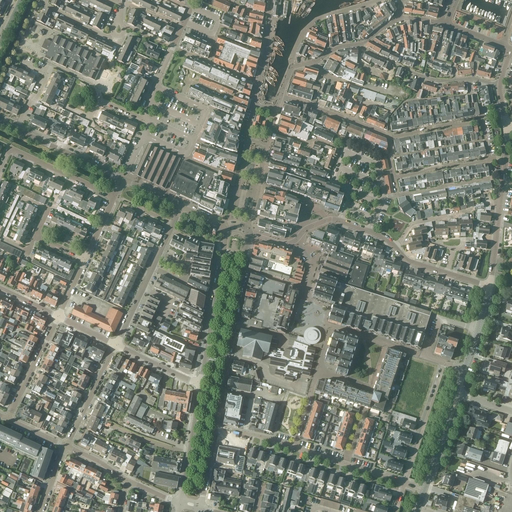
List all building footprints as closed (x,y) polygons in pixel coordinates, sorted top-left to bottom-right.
[(58,0),(53,0),(51,4),(59,8),(62,10),(64,7),(61,5),(62,2),(58,0)] [(103,2),(99,0),(97,0),(94,6),(97,7),(96,9),(101,12),(105,3),(103,2)] [(143,7),(148,10),(151,3),(146,1),(146,0),(143,0),(140,6),(143,7)] [(250,24),(256,25),(262,26),(264,15),(250,12),(249,18),(245,16),(247,12),(241,10),(242,9),(236,7),(235,10),(233,9),(232,13),(230,13),(229,13),(228,13),(231,5),(220,0),(214,0),(212,6),(226,12),(225,14),(233,18),(240,21),(244,22),(250,24)] [(254,3),(254,2),(250,0),(248,0),(246,7),(253,10),(264,13),(265,5),(254,3)] [(280,8),(280,0),(276,0),(277,0),(276,0),(274,0),(274,8),(272,17),(278,17),(279,14),(281,14),(282,8),(280,8)] [(392,2),(386,6),(392,15),(397,10),(392,2)] [(417,15),(423,16),(424,11),(426,3),(422,2),(422,6),(418,5),(417,10),(418,10),(417,15)] [(105,3),(101,12),(104,13),(109,15),(113,6),(107,4),(105,3)] [(156,13),(157,11),(156,11),(159,5),(160,5),(160,4),(157,3),(156,5),(151,3),(148,10),(153,12),(156,13)] [(411,16),(411,14),(412,4),(407,3),(407,5),(405,5),(404,8),(404,13),(409,14),(409,15),(411,16)] [(424,11),(423,16),(427,16),(436,18),(439,6),(429,4),(427,3),(426,3),(424,11)] [(162,13),(164,14),(168,6),(164,4),(163,6),(160,5),(159,5),(156,11),(157,11),(162,14),(162,13)] [(71,14),(73,15),(77,7),(74,5),(73,8),(68,6),(65,12),(70,14),(71,14)] [(167,16),(172,19),(175,12),(170,10),(171,7),(168,6),(164,14),(167,16)] [(380,9),(382,12),(388,21),(392,15),(386,6),(380,9)] [(81,19),(83,13),(79,11),(80,8),(77,7),(73,15),(75,16),(75,17),(81,19)] [(175,12),(172,19),(177,21),(180,22),(185,10),(181,7),(179,11),(181,12),(180,14),(175,12)] [(57,18),(59,15),(44,9),(42,15),(41,15),(50,19),(51,15),(57,18)] [(367,22),(369,21),(368,21),(371,19),(368,14),(367,12),(366,11),(365,9),(363,10),(364,12),(366,16),(362,19),(366,23),(367,22)] [(81,19),(83,20),(88,23),(91,17),(86,14),(88,12),(84,10),(83,13),(81,19)] [(129,17),(130,17),(137,20),(139,17),(142,18),(143,15),(140,14),(132,10),(129,17)] [(374,16),(381,26),(388,21),(382,12),(378,15),(375,17),(374,16)] [(93,16),(92,18),(103,24),(106,17),(98,13),(96,17),(93,16)] [(41,15),(42,15),(40,14),(37,21),(47,25),(50,27),(51,24),(48,23),(50,19),(41,15)] [(224,25),(229,28),(232,21),(233,18),(225,14),(225,15),(224,15),(223,17),(224,17),(222,21),(225,22),(224,25)] [(341,29),(348,27),(346,16),(339,17),(341,29)] [(367,22),(366,24),(370,27),(373,31),(381,26),(374,16),(372,17),(374,20),(370,23),(369,21),(367,22)] [(60,28),(63,30),(67,21),(65,20),(59,17),(56,23),(61,26),(60,28)] [(137,20),(130,17),(127,24),(136,28),(141,30),(142,27),(137,25),(139,21),(137,20)] [(147,29),(150,30),(154,22),(152,20),(146,17),(144,24),(148,26),(147,29)] [(103,24),(92,18),(91,21),(94,22),(92,26),(100,30),(103,24)] [(243,27),(238,26),(240,21),(233,18),(232,21),(236,22),(234,24),(233,29),(241,32),(246,34),(247,28),(243,27)] [(67,28),(72,31),(74,26),(75,24),(70,22),(69,22),(67,21),(63,30),(66,31),(67,28)] [(154,22),(150,30),(153,31),(154,29),(159,31),(160,29),(161,27),(162,25),(157,22),(156,23),(154,22)] [(163,28),(161,27),(160,29),(171,34),(172,33),(175,27),(168,24),(167,26),(163,28)] [(248,34),(254,35),(255,32),(256,32),(256,25),(250,24),(250,26),(249,29),(248,34)] [(255,32),(254,35),(255,37),(262,38),(263,27),(262,26),(256,25),(256,32),(255,32)] [(73,36),(78,39),(82,30),(79,29),(74,26),(72,31),(71,32),(70,35),(73,36)] [(308,33),(310,34),(315,36),(317,33),(319,28),(317,26),(315,29),(313,28),(311,30),(310,29),(308,33)] [(359,36),(364,40),(368,36),(365,33),(364,32),(364,31),(366,30),(365,30),(361,26),(362,28),(359,32),(358,33),(358,36),(359,36)] [(342,34),(342,37),(343,43),(349,42),(348,33),(349,33),(348,27),(341,29),(341,34),(342,34)] [(366,28),(365,30),(366,30),(364,31),(364,32),(365,33),(368,36),(373,32),(373,31),(370,27),(367,29),(366,28)] [(402,44),(404,43),(404,40),(404,39),(403,39),(401,32),(399,28),(393,30),(397,41),(402,39),(402,44)] [(436,40),(434,40),(431,39),(431,40),(433,41),(439,42),(439,43),(441,38),(440,38),(443,29),(438,28),(437,33),(438,33),(436,40)] [(160,29),(159,31),(159,32),(161,33),(162,37),(161,39),(168,43),(171,37),(170,36),(171,34),(160,29)] [(82,30),(78,39),(81,40),(82,37),(87,40),(90,33),(84,31),(82,30)] [(228,38),(235,41),(237,35),(234,33),(231,32),(227,31),(227,33),(226,34),(229,36),(228,38)] [(384,40),(385,42),(388,40),(389,42),(391,42),(391,41),(395,39),(392,31),(387,33),(387,34),(386,35),(387,39),(384,40)] [(210,51),(213,46),(208,44),(209,43),(191,35),(190,36),(186,34),(184,40),(183,40),(179,47),(191,52),(191,51),(208,59),(211,51),(210,51)] [(314,45),(317,39),(318,37),(315,36),(310,34),(308,39),(307,42),(314,45)] [(318,37),(317,39),(327,43),(328,38),(319,34),(318,37)] [(329,39),(329,41),(330,48),(334,45),(333,39),(338,38),(338,37),(342,37),(342,34),(341,34),(339,34),(336,35),(329,36),(330,39),(329,39)] [(453,47),(457,48),(457,47),(458,47),(462,36),(457,34),(453,46),(453,47)] [(91,47),(94,48),(98,39),(96,38),(90,35),(87,42),(92,44),(91,47)] [(235,41),(243,44),(245,37),(240,36),(237,35),(235,41)] [(76,46),(62,40),(55,36),(52,43),(46,40),(42,48),(48,51),(45,58),(66,68),(67,65),(69,66),(68,68),(95,81),(105,60),(97,57),(96,59),(91,57),(92,54),(78,48),(77,50),(75,49),(76,46)] [(389,50),(391,46),(392,45),(385,42),(383,41),(383,40),(381,36),(378,38),(377,37),(373,42),(381,47),(389,50)] [(464,49),(465,48),(466,49),(467,46),(465,46),(466,44),(465,44),(467,38),(462,36),(458,47),(464,49)] [(127,43),(126,46),(132,48),(135,41),(139,43),(141,40),(134,37),(133,40),(129,38),(126,43),(127,43)] [(225,67),(233,70),(235,64),(235,63),(238,57),(257,64),(258,59),(250,56),(251,50),(230,42),(231,41),(219,37),(216,43),(221,44),(218,50),(213,62),(217,64),(217,65),(225,68),(225,67)] [(243,44),(252,47),(254,40),(245,37),(243,44)] [(102,51),(106,43),(101,40),(100,41),(98,39),(94,48),(97,49),(102,51)] [(317,39),(314,45),(315,45),(324,49),(327,43),(317,39)] [(254,40),(252,47),(261,50),(262,43),(254,40)] [(394,46),(394,48),(392,51),(399,54),(400,52),(404,54),(405,54),(406,52),(405,49),(395,45),(395,44),(391,42),(389,42),(388,40),(385,42),(392,45),(394,46)] [(146,41),(143,47),(149,50),(147,55),(157,60),(161,52),(156,50),(158,46),(146,41)] [(421,41),(421,42),(418,42),(417,54),(420,54),(420,51),(426,52),(426,50),(426,47),(427,41),(421,41)] [(435,53),(439,42),(433,41),(430,52),(433,52),(435,53)] [(312,50),(315,52),(317,47),(316,46),(315,47),(310,45),(311,44),(305,42),(303,45),(304,45),(303,46),(305,47),(310,49),(312,50)] [(365,46),(373,51),(376,45),(370,42),(365,46)] [(106,43),(102,51),(110,54),(108,59),(112,61),(114,56),(113,56),(115,52),(112,50),(114,46),(108,44),(106,43)] [(446,43),(446,44),(442,55),(448,57),(451,45),(449,44),(446,43)] [(479,54),(486,57),(488,52),(493,54),(494,51),(495,48),(484,44),(483,48),(481,47),(479,54)] [(123,51),(122,53),(130,57),(133,52),(130,51),(132,48),(126,46),(125,45),(123,51)] [(296,54),(301,56),(305,47),(303,46),(301,45),(296,54)] [(373,51),(379,54),(382,48),(376,45),(373,51)] [(305,47),(301,56),(306,58),(308,54),(310,49),(305,47)] [(457,48),(455,53),(454,57),(452,63),(455,64),(457,58),(458,58),(458,57),(465,59),(467,50),(464,49),(458,47),(457,47),(457,48)] [(388,58),(391,52),(382,49),(382,48),(379,54),(381,55),(388,58)] [(252,49),(251,50),(250,56),(258,59),(260,52),(252,49)] [(318,58),(322,55),(315,52),(312,50),(310,49),(308,54),(309,55),(318,58)] [(353,70),(353,71),(356,72),(359,65),(356,64),(356,65),(351,62),(351,49),(347,49),(347,50),(339,51),(336,53),(335,53),(329,57),(330,58),(342,64),(342,65),(345,67),(345,66),(353,70)] [(486,57),(491,59),(491,60),(496,62),(499,53),(494,51),(493,54),(488,52),(486,57)] [(372,63),(373,63),(375,57),(365,52),(361,60),(367,64),(369,65),(370,62),(372,63)] [(391,52),(388,58),(397,63),(399,59),(401,60),(402,58),(391,52)] [(130,57),(122,53),(121,56),(120,56),(119,58),(119,57),(117,61),(124,64),(126,61),(128,62),(130,57)] [(416,59),(414,58),(407,57),(404,56),(402,59),(404,59),(402,65),(413,68),(413,65),(414,65),(415,63),(414,63),(414,62),(415,61),(416,59)] [(241,72),(246,74),(249,67),(255,70),(257,64),(238,57),(235,63),(235,64),(233,70),(233,69),(234,70),(239,72),(240,71),(241,72)] [(375,57),(373,63),(383,67),(382,68),(388,71),(391,64),(375,57)] [(225,86),(236,91),(240,80),(230,75),(231,74),(212,66),(212,67),(195,60),(195,61),(187,58),(183,67),(191,71),(199,74),(205,78),(221,85),(225,86)] [(129,69),(132,70),(136,72),(142,75),(145,70),(150,72),(154,65),(143,60),(139,67),(131,64),(129,69)] [(356,72),(353,71),(353,72),(346,69),(339,66),(340,65),(338,64),(337,65),(328,60),(323,69),(329,72),(338,77),(341,78),(351,82),(363,86),(366,76),(362,74),(356,73),(356,72)] [(463,68),(464,75),(471,75),(471,74),(474,74),(474,72),(474,66),(476,61),(473,60),(473,63),(469,63),(468,63),(469,68),(463,68)] [(474,66),(474,72),(477,73),(476,75),(483,77),(484,70),(478,68),(479,67),(480,63),(476,61),(474,66)] [(432,69),(440,72),(442,66),(442,64),(440,64),(439,63),(433,62),(433,63),(428,62),(427,65),(432,66),(433,64),(434,64),(432,69)] [(442,66),(440,72),(439,72),(447,75),(447,74),(451,75),(453,70),(447,67),(447,66),(445,65),(442,64),(442,66)] [(484,70),(483,77),(490,79),(492,72),(487,71),(488,70),(489,68),(491,69),(492,67),(491,67),(486,65),(485,70),(484,70)] [(458,76),(464,75),(463,68),(458,69),(458,66),(456,67),(456,70),(457,69),(458,76)] [(11,83),(14,77),(18,69),(12,67),(10,67),(7,73),(12,76),(9,82),(11,83)] [(249,67),(246,74),(246,75),(253,78),(255,70),(249,67)] [(303,74),(311,76),(317,77),(319,72),(315,71),(310,69),(305,68),(303,74)] [(14,77),(20,79),(24,72),(18,69),(14,77)] [(131,88),(136,79),(129,76),(132,70),(129,69),(123,79),(126,81),(125,85),(131,88)] [(398,69),(396,77),(401,79),(404,71),(398,69)] [(20,79),(26,82),(29,74),(26,73),(27,72),(24,71),(24,72),(20,79)] [(296,77),(305,80),(306,80),(307,81),(310,81),(310,79),(316,81),(317,77),(311,76),(311,77),(297,72),(296,77)] [(32,76),(29,74),(26,82),(24,85),(26,86),(28,83),(31,85),(32,84),(33,82),(33,81),(34,81),(36,77),(32,75),(32,76)] [(52,80),(60,84),(64,86),(65,83),(61,81),(63,78),(55,75),(52,80)] [(204,78),(201,76),(199,82),(202,83),(210,87),(231,95),(233,93),(234,91),(223,86),(212,81),(204,78)] [(296,77),(295,77),(292,84),(301,87),(305,88),(307,81),(306,80),(305,80),(296,77)] [(243,94),(245,88),(244,87),(245,84),(246,84),(247,82),(241,79),(240,80),(236,91),(243,94)] [(52,80),(50,86),(57,90),(60,84),(52,80)] [(138,107),(148,84),(149,83),(142,80),(131,103),(138,107)] [(410,90),(417,92),(420,83),(413,80),(410,90)] [(311,90),(313,83),(310,81),(307,81),(305,88),(311,90)] [(245,88),(251,91),(253,84),(247,82),(246,84),(245,84),(244,87),(245,88)] [(317,84),(315,83),(313,83),(311,90),(319,92),(321,86),(317,85),(317,84)] [(343,104),(344,104),(346,100),(349,91),(351,86),(343,83),(342,89),(343,89),(341,94),(339,94),(337,98),(336,101),(337,101),(343,104)] [(423,89),(429,91),(431,85),(425,83),(423,89)] [(464,83),(457,84),(458,91),(464,90),(464,92),(467,91),(468,91),(467,84),(464,84),(464,83)] [(289,94),(300,98),(303,88),(292,85),(289,94)] [(429,91),(440,95),(441,89),(438,88),(438,87),(431,85),(429,91)] [(441,89),(440,95),(444,94),(444,93),(451,92),(451,95),(450,85),(443,86),(443,88),(441,89)] [(50,86),(47,92),(55,95),(57,90),(50,86)] [(189,94),(198,98),(201,91),(191,86),(188,94),(189,94)] [(360,89),(351,86),(349,91),(358,95),(359,92),(360,89)] [(484,91),(485,96),(491,95),(490,88),(486,88),(486,86),(478,87),(478,89),(473,90),(474,93),(479,92),(479,91),(484,91)] [(326,94),(331,96),(337,98),(338,95),(335,94),(335,95),(332,94),(333,88),(328,87),(326,94)] [(245,88),(243,94),(249,97),(251,91),(245,88)] [(303,88),(300,98),(311,101),(314,91),(303,88)] [(360,89),(359,92),(364,94),(363,98),(374,101),(375,100),(384,103),(386,97),(360,89)] [(201,91),(198,98),(199,99),(210,104),(211,105),(215,97),(204,92),(201,91)] [(47,92),(44,97),(52,101),(55,95),(47,92)] [(231,98),(229,102),(230,102),(241,107),(243,101),(249,103),(250,99),(240,95),(239,97),(235,95),(233,99),(231,98)] [(491,95),(485,96),(486,102),(482,103),(483,107),(489,106),(489,105),(492,105),(492,102),(493,102),(491,95)] [(465,97),(466,104),(468,117),(474,116),(473,110),(470,110),(469,104),(470,104),(469,96),(465,97)] [(16,102),(11,113),(17,116),(20,108),(17,107),(21,98),(18,97),(16,102)] [(52,101),(44,97),(42,103),(49,106),(52,101)] [(340,112),(343,104),(337,101),(336,101),(337,98),(335,97),(332,103),(333,103),(331,109),(340,112)] [(0,107),(5,110),(9,103),(3,100),(0,107)] [(5,110),(11,113),(16,102),(10,100),(9,103),(5,110)] [(345,110),(351,112),(354,106),(350,104),(351,101),(349,100),(345,110)] [(354,106),(351,112),(356,114),(359,108),(355,106),(355,104),(357,105),(358,101),(356,100),(354,106)] [(285,103),(281,115),(297,121),(302,124),(302,123),(304,124),(305,122),(307,117),(301,115),(301,114),(302,109),(285,103)] [(455,104),(455,105),(458,119),(463,118),(462,112),(459,112),(457,103),(455,104)] [(32,124),(38,127),(42,119),(45,112),(47,109),(40,106),(39,109),(42,110),(39,118),(35,117),(32,124)] [(301,114),(306,116),(309,110),(311,111),(312,110),(312,109),(304,106),(301,114)] [(444,107),(444,109),(447,121),(452,120),(451,113),(448,114),(447,106),(444,107)] [(243,120),(244,119),(233,115),(224,111),(215,107),(215,108),(213,111),(210,120),(210,119),(206,127),(204,133),(201,140),(208,143),(223,149),(237,153),(239,144),(239,143),(237,143),(238,142),(240,133),(240,132),(243,120)] [(359,116),(364,118),(366,114),(370,115),(372,110),(368,109),(368,110),(363,108),(359,116)] [(306,116),(311,118),(314,119),(315,120),(318,114),(318,113),(312,110),(311,111),(309,110),(306,116)] [(99,120),(105,123),(108,115),(103,112),(99,120)] [(105,123),(110,125),(114,117),(108,115),(105,123)] [(289,133),(289,135),(306,141),(310,132),(311,133),(314,127),(304,124),(302,123),(302,124),(297,121),(281,115),(280,119),(278,125),(280,126),(289,129),(288,133),(289,133)] [(375,126),(377,120),(378,119),(372,117),(371,118),(366,116),(364,121),(375,126)] [(114,117),(110,125),(116,128),(119,120),(117,119),(117,118),(115,117),(114,118),(114,117)] [(252,127),(257,128),(258,124),(260,124),(262,118),(257,117),(256,123),(253,122),(252,127)] [(325,123),(324,124),(323,127),(337,132),(341,123),(327,117),(325,123)] [(47,125),(50,127),(53,120),(49,118),(47,122),(44,121),(44,120),(42,119),(38,127),(45,130),(47,125)] [(51,133),(57,136),(61,128),(62,125),(57,122),(53,120),(50,127),(53,128),(51,133)] [(116,128),(122,131),(123,128),(126,122),(123,120),(122,121),(119,120),(116,128)] [(127,133),(128,131),(132,123),(126,121),(126,122),(123,128),(122,131),(127,133)] [(379,128),(387,131),(387,125),(388,123),(385,122),(384,124),(381,123),(379,128)] [(132,123),(128,131),(134,134),(138,126),(132,123)] [(347,132),(350,133),(353,127),(348,125),(345,131),(342,139),(344,140),(346,136),(347,132)] [(278,131),(289,135),(289,133),(288,133),(289,129),(280,126),(278,131)] [(66,134),(69,136),(72,129),(69,127),(67,131),(63,130),(64,129),(61,128),(57,136),(64,139),(66,134)] [(322,129),(321,129),(320,128),(319,131),(316,129),(314,135),(322,138),(324,133),(325,131),(322,129)] [(70,142),(77,145),(80,138),(74,135),(76,131),(72,129),(69,136),(72,137),(70,142)] [(81,135),(80,138),(77,145),(83,148),(85,143),(89,145),(92,138),(95,131),(91,129),(87,138),(81,135)] [(359,146),(361,146),(367,132),(363,130),(363,131),(360,137),(359,140),(358,141),(360,142),(359,146)] [(366,140),(369,141),(372,134),(367,132),(361,146),(363,147),(366,140)] [(324,133),(322,138),(331,142),(333,137),(324,133)] [(277,135),(276,141),(285,143),(286,138),(277,135)] [(376,144),(379,145),(382,138),(377,136),(371,151),(373,151),(376,144)] [(90,151),(96,154),(99,147),(94,144),(96,140),(92,138),(89,145),(92,146),(90,151)] [(290,152),(292,147),(294,141),(286,138),(285,143),(284,146),(287,147),(286,151),(290,152)] [(382,138),(379,145),(379,146),(385,149),(386,154),(388,154),(386,140),(382,138)] [(274,147),(285,151),(286,151),(287,147),(284,146),(285,143),(276,141),(274,147)] [(294,141),(292,147),(298,149),(297,154),(300,155),(302,149),(299,148),(301,143),(294,141)] [(319,151),(320,149),(321,145),(315,142),(312,149),(319,151)] [(134,175),(191,201),(206,170),(184,160),(149,143),(134,175)] [(474,143),(472,144),(472,148),(473,148),(473,149),(472,149),(472,150),(473,150),(474,157),(480,156),(479,149),(476,150),(474,143)] [(112,145),(111,147),(108,153),(111,154),(109,159),(117,162),(116,163),(120,165),(129,147),(123,144),(120,150),(115,148),(115,146),(112,145)] [(202,144),(199,152),(207,154),(222,160),(236,164),(238,156),(229,154),(229,153),(217,150),(217,149),(213,148),(214,147),(209,146),(209,147),(202,144)] [(108,154),(108,153),(111,147),(107,145),(105,149),(99,147),(96,154),(103,157),(105,152),(108,154)] [(453,147),(450,148),(451,152),(452,153),(450,153),(451,154),(453,161),(458,160),(457,153),(454,154),(453,147)] [(302,149),(300,155),(309,158),(319,161),(320,159),(315,158),(316,157),(312,156),(312,157),(309,156),(311,152),(302,149)] [(333,149),(330,156),(335,158),(337,158),(339,151),(333,149)] [(207,154),(199,152),(196,151),(195,153),(194,153),(193,155),(193,156),(194,156),(192,159),(209,165),(217,168),(217,167),(219,167),(233,172),(236,164),(222,160),(207,154)] [(281,162),(290,165),(292,161),(289,160),(291,154),(291,153),(290,152),(286,151),(285,151),(284,155),(273,152),(271,159),(281,162)] [(429,151),(426,152),(429,165),(434,164),(433,157),(430,158),(429,151)] [(292,161),(290,165),(298,168),(302,157),(291,154),(289,160),(292,161)] [(325,158),(324,161),(333,164),(335,158),(330,156),(329,155),(327,159),(325,158)] [(333,164),(324,161),(326,162),(324,168),(331,171),(333,164)] [(22,180),(22,179),(25,172),(22,171),(24,166),(15,162),(13,167),(12,166),(11,168),(12,168),(10,172),(17,175),(17,174),(20,175),(18,178),(22,180)] [(279,172),(287,174),(305,179),(307,173),(297,170),(296,170),(289,168),(288,170),(286,170),(287,167),(273,163),(269,162),(268,168),(279,171),(279,172)] [(312,168),(310,174),(325,179),(327,173),(312,168)] [(29,174),(25,172),(22,179),(30,182),(31,181),(33,182),(34,180),(37,172),(31,169),(29,174)] [(202,199),(206,191),(214,174),(206,170),(191,201),(199,205),(202,199)] [(277,187),(282,188),(282,189),(290,192),(310,199),(324,204),(323,207),(338,213),(342,201),(344,196),(342,195),(343,193),(339,191),(340,189),(323,183),(323,181),(312,177),(310,182),(287,174),(279,172),(279,173),(270,170),(267,178),(268,178),(267,183),(268,185),(277,187)] [(229,186),(225,185),(221,184),(219,183),(222,172),(219,171),(218,175),(217,175),(214,174),(206,191),(226,199),(226,198),(228,193),(229,186)] [(39,186),(42,188),(45,182),(42,180),(44,175),(37,172),(34,180),(40,183),(39,186)] [(219,183),(221,184),(225,185),(229,186),(230,184),(231,185),(233,175),(222,172),(219,183)] [(53,191),(54,189),(58,182),(51,179),(49,183),(45,182),(42,188),(46,190),(47,188),(53,191)] [(479,186),(480,191),(492,189),(490,181),(482,183),(482,185),(479,186)] [(4,182),(2,188),(11,192),(13,187),(4,182)] [(64,185),(58,182),(54,189),(60,192),(59,196),(62,197),(65,191),(62,189),(64,185)] [(463,186),(463,187),(465,196),(481,194),(480,191),(479,186),(478,183),(475,184),(474,184),(468,185),(468,186),(466,186),(465,186),(463,186)] [(455,188),(457,195),(457,198),(465,197),(465,196),(463,187),(463,186),(455,188)] [(2,188),(0,191),(0,194),(6,197),(7,194),(11,196),(13,193),(11,192),(2,188)] [(69,198),(73,201),(78,191),(71,188),(69,193),(65,191),(62,197),(68,200),(69,198)] [(276,191),(266,188),(264,194),(274,198),(276,191)] [(448,197),(457,195),(455,188),(449,189),(450,191),(447,191),(448,197)] [(437,191),(437,193),(438,199),(446,197),(445,192),(445,189),(437,191)] [(78,208),(81,209),(85,202),(81,200),(84,194),(78,191),(73,201),(72,202),(79,205),(78,208)] [(214,206),(212,211),(222,216),(224,208),(224,206),(226,199),(206,191),(202,199),(215,204),(214,206)] [(262,201),(272,204),(273,204),(282,206),(283,203),(286,195),(280,194),(280,193),(276,191),(274,198),(264,194),(264,195),(262,201)] [(435,199),(438,199),(437,193),(437,191),(429,192),(429,195),(430,200),(432,200),(432,201),(434,200),(435,199)] [(431,203),(430,200),(429,195),(429,192),(421,194),(423,202),(423,203),(423,204),(429,203),(431,203)] [(0,201),(3,203),(6,204),(9,198),(6,197),(0,194),(0,201)] [(423,203),(423,202),(421,194),(413,195),(414,200),(415,203),(420,202),(420,204),(423,203)] [(283,222),(283,221),(296,224),(297,220),(298,217),(297,217),(298,214),(300,206),(301,202),(299,201),(287,196),(283,211),(278,209),(279,207),(278,207),(274,220),(283,222)] [(399,206),(401,210),(409,205),(406,201),(405,197),(398,199),(400,206),(399,206)] [(85,202),(81,209),(88,212),(90,208),(94,209),(98,202),(91,198),(88,203),(85,202)] [(199,205),(212,211),(214,206),(215,204),(202,199),(199,205)] [(262,201),(260,211),(270,214),(275,216),(277,210),(278,208),(272,206),(272,204),(262,201)] [(30,205),(26,212),(36,216),(37,214),(38,214),(39,212),(38,211),(39,211),(32,207),(32,206),(30,205)] [(415,212),(415,211),(412,209),(409,205),(401,210),(404,214),(405,214),(411,218),(413,214),(414,215),(417,215),(417,213),(415,212)] [(121,225),(123,219),(128,210),(128,209),(127,212),(121,209),(117,216),(121,218),(118,224),(121,225)] [(131,229),(132,226),(135,219),(132,217),(134,213),(128,210),(123,219),(124,219),(130,222),(127,227),(131,229)] [(480,221),(490,222),(491,215),(485,214),(485,210),(481,210),(477,210),(477,213),(481,214),(480,221)] [(270,214),(260,211),(260,216),(274,220),(274,219),(275,216),(270,214)] [(23,218),(24,218),(33,222),(36,216),(26,212),(23,218)] [(51,222),(57,224),(60,218),(54,215),(51,222)] [(62,227),(66,220),(62,218),(63,217),(61,216),(60,218),(57,224),(59,226),(59,227),(61,228),(62,227)] [(31,228),(33,222),(24,218),(21,223),(31,228)] [(141,231),(142,229),(145,224),(146,221),(145,220),(146,220),(142,218),(142,219),(140,218),(138,220),(135,219),(132,226),(135,228),(141,231)] [(67,229),(68,230),(71,223),(66,220),(62,227),(64,228),(64,229),(67,230),(67,229)] [(152,233),(157,223),(150,220),(148,225),(145,224),(142,229),(141,231),(151,235),(152,233)] [(258,227),(265,229),(267,222),(259,220),(258,227)] [(17,228),(21,230),(28,233),(31,228),(21,223),(19,227),(18,226),(17,228)] [(73,232),(74,232),(77,225),(71,223),(68,230),(70,231),(70,232),(72,233),(73,232)] [(157,223),(152,233),(151,235),(161,240),(162,236),(159,235),(162,228),(156,225),(157,223)] [(425,224),(425,227),(426,227),(429,227),(430,232),(433,231),(432,226),(431,223),(425,224)] [(271,224),(269,230),(268,234),(285,239),(286,234),(290,235),(292,227),(284,225),(283,227),(271,224)] [(74,232),(79,235),(82,228),(77,225),(74,232)] [(338,237),(335,244),(337,245),(338,246),(339,242),(339,241),(340,241),(342,235),(342,234),(339,233),(340,230),(337,229),(337,227),(333,226),(333,227),(329,226),(326,232),(338,237)] [(473,233),(473,237),(480,238),(481,234),(488,235),(489,228),(479,226),(478,233),(473,233)] [(411,237),(427,234),(427,233),(426,227),(414,229),(414,231),(414,235),(415,235),(415,236),(411,237)] [(82,228),(79,235),(85,238),(88,231),(82,228)] [(21,230),(18,236),(25,239),(28,233),(21,230)] [(345,236),(342,235),(340,241),(339,241),(339,242),(347,245),(351,235),(348,234),(349,233),(346,232),(345,236)] [(111,240),(118,244),(120,244),(121,245),(125,237),(117,233),(115,235),(114,235),(113,237),(112,237),(111,239),(112,240),(111,240)] [(353,236),(351,235),(347,245),(352,247),(357,234),(354,233),(353,236)] [(360,235),(357,234),(352,247),(358,249),(358,248),(361,249),(363,243),(360,242),(361,239),(359,238),(360,235)] [(408,244),(408,245),(422,242),(421,235),(427,234),(411,237),(411,238),(411,241),(412,241),(412,244),(408,244)] [(25,239),(18,236),(16,235),(13,240),(23,245),(25,239)] [(169,246),(181,252),(186,241),(174,236),(169,246)] [(319,251),(328,255),(331,248),(335,250),(337,245),(335,244),(335,245),(323,241),(311,236),(308,243),(320,248),(319,251)] [(138,242),(146,246),(148,242),(138,237),(136,241),(138,242)] [(480,238),(473,237),(472,242),(471,242),(470,248),(486,249),(486,242),(480,242),(480,238)] [(181,252),(186,254),(187,249),(198,250),(200,243),(188,238),(186,241),(181,252)] [(109,246),(116,249),(118,250),(120,244),(118,244),(111,240),(110,243),(109,243),(108,245),(109,246)] [(365,242),(365,243),(363,243),(361,249),(363,249),(363,250),(366,251),(366,252),(373,254),(377,243),(374,243),(374,244),(369,243),(365,242)] [(416,254),(419,255),(423,249),(422,249),(420,242),(422,242),(408,245),(409,246),(408,246),(409,250),(410,250),(410,251),(416,250),(416,254)] [(185,261),(192,262),(193,258),(211,261),(212,261),(212,257),(213,255),(214,246),(200,243),(198,250),(187,249),(186,254),(185,261)] [(379,265),(381,266),(384,257),(385,253),(382,252),(383,247),(379,246),(379,244),(377,243),(373,254),(372,258),(373,257),(376,258),(375,259),(379,260),(380,260),(379,265)] [(251,256),(251,257),(260,259),(264,245),(260,244),(259,245),(255,244),(251,256)] [(268,246),(264,245),(260,259),(268,262),(272,246),(268,245),(268,246)] [(329,255),(327,259),(350,268),(353,260),(354,257),(339,251),(336,250),(337,247),(338,246),(337,245),(335,250),(331,248),(328,255),(329,255)] [(113,255),(115,252),(117,253),(118,250),(116,249),(109,246),(108,249),(107,248),(105,251),(106,251),(106,252),(113,255)] [(272,246),(268,262),(274,263),(278,248),(276,247),(272,246)] [(280,249),(278,248),(274,263),(280,265),(284,249),(285,248),(280,247),(280,249)] [(35,255),(41,258),(44,251),(39,248),(35,255)] [(139,253),(141,255),(148,258),(151,252),(141,248),(139,253)] [(428,259),(430,260),(433,250),(426,248),(425,248),(423,249),(419,255),(424,256),(424,258),(425,258),(425,259),(427,260),(428,259)] [(292,252),(284,249),(280,265),(288,267),(289,264),(290,258),(290,259),(292,252)] [(47,260),(50,253),(47,252),(47,251),(46,250),(45,251),(44,251),(41,258),(47,260)] [(433,250),(430,260),(431,260),(431,261),(436,262),(436,261),(437,262),(439,256),(442,257),(443,251),(440,250),(440,252),(433,250)] [(104,257),(111,261),(113,255),(106,252),(105,254),(104,254),(103,256),(104,257)] [(52,263),(56,256),(53,255),(53,254),(51,253),(50,254),(50,253),(47,260),(48,261),(49,262),(50,263),(51,263),(52,263)] [(464,270),(465,270),(468,258),(467,258),(466,258),(465,257),(465,256),(459,254),(457,261),(460,262),(458,268),(459,268),(459,269),(464,270)] [(141,255),(139,260),(146,264),(148,258),(141,255)] [(52,263),(58,265),(61,259),(56,256),(52,263)] [(260,259),(251,257),(248,269),(260,272),(268,274),(267,275),(281,279),(281,278),(289,280),(289,281),(300,284),(301,281),(301,280),(301,278),(302,278),(303,274),(302,274),(303,271),(304,271),(305,268),(303,267),(304,264),(301,263),(302,260),(300,260),(300,258),(295,256),(292,265),(289,264),(288,267),(280,265),(274,263),(268,262),(260,259)] [(104,257),(101,263),(108,266),(111,261),(104,257)] [(384,257),(381,266),(379,274),(382,275),(384,268),(391,271),(395,259),(392,258),(392,260),(384,257)] [(192,262),(191,269),(209,273),(211,261),(193,258),(192,262)] [(468,258),(465,270),(466,270),(466,271),(470,272),(471,272),(473,266),(476,267),(479,260),(471,258),(471,259),(468,258)] [(58,265),(64,268),(67,261),(61,259),(58,265)] [(327,259),(325,267),(347,275),(350,268),(327,259)] [(398,260),(395,259),(391,271),(392,271),(392,270),(399,272),(398,275),(401,276),(403,270),(400,269),(401,264),(397,263),(398,260)] [(139,260),(136,266),(141,268),(143,269),(146,264),(139,260)] [(370,265),(353,260),(350,268),(347,275),(350,276),(349,280),(347,285),(362,290),(370,265)] [(67,261),(64,268),(69,271),(73,264),(67,261)] [(108,266),(101,263),(100,266),(98,266),(98,267),(98,268),(98,269),(105,272),(107,273),(109,267),(108,266)] [(134,265),(131,271),(138,274),(141,268),(136,266),(134,265)] [(347,275),(325,267),(323,266),(321,273),(345,281),(347,275)] [(8,267),(7,270),(4,269),(2,273),(0,277),(0,280),(4,282),(10,268),(8,267)] [(96,274),(100,276),(103,278),(105,272),(98,269),(97,271),(96,271),(95,273),(96,274)] [(190,275),(191,276),(209,279),(211,273),(209,273),(191,269),(190,275)] [(407,281),(414,283),(418,271),(415,270),(414,272),(410,271),(409,272),(406,271),(403,281),(407,282),(407,281)] [(126,275),(129,276),(136,280),(138,274),(131,271),(130,274),(127,273),(126,275)] [(420,286),(424,287),(427,277),(424,276),(420,274),(420,272),(418,271),(414,283),(413,286),(420,289),(420,286)] [(7,284),(13,287),(16,282),(17,283),(21,275),(16,272),(14,278),(11,277),(7,284)] [(22,291),(28,280),(25,279),(27,275),(23,273),(19,281),(21,282),(17,289),(22,291)] [(93,273),(91,279),(97,282),(100,276),(96,274),(93,273)] [(273,294),(282,297),(284,292),(286,285),(270,280),(270,279),(251,273),(247,288),(248,289),(260,292),(260,293),(272,297),(273,294)] [(330,303),(334,304),(338,306),(341,296),(344,297),(347,285),(343,283),(319,275),(312,298),(313,298),(313,299),(316,300),(316,299),(330,303)] [(129,276),(126,282),(133,285),(136,280),(129,276)] [(154,288),(177,298),(179,294),(186,298),(190,290),(161,276),(159,280),(158,279),(154,288)] [(209,279),(191,276),(190,278),(209,287),(210,279),(209,279)] [(428,287),(435,289),(439,277),(436,277),(435,279),(431,278),(430,279),(427,277),(424,287),(424,289),(425,287),(428,288),(428,287)] [(444,295),(445,295),(448,284),(445,283),(445,282),(441,281),(441,278),(439,277),(435,289),(442,291),(442,292),(444,293),(444,295)] [(27,293),(30,287),(32,287),(35,279),(32,278),(30,281),(28,280),(22,291),(27,293)] [(206,293),(209,287),(190,278),(187,284),(206,293)] [(91,279),(88,284),(97,289),(100,283),(97,282),(91,279)] [(36,297),(39,290),(40,289),(37,288),(39,283),(35,281),(33,287),(34,288),(31,295),(36,297)] [(121,287),(123,288),(130,291),(131,288),(133,288),(134,286),(133,286),(133,285),(126,282),(124,281),(121,287)] [(94,296),(97,289),(88,284),(85,290),(86,291),(85,292),(94,296)] [(453,299),(456,289),(451,288),(452,285),(448,284),(445,295),(444,296),(453,299)] [(344,297),(341,296),(338,306),(334,304),(333,307),(333,306),(328,322),(332,323),(341,326),(341,325),(345,327),(361,332),(362,328),(369,331),(391,339),(390,340),(409,346),(421,350),(422,346),(424,340),(425,336),(424,335),(431,312),(407,304),(403,303),(362,290),(347,285),(344,297)] [(255,293),(254,299),(250,319),(262,322),(261,328),(277,332),(285,334),(286,331),(287,331),(287,329),(288,329),(289,323),(290,321),(291,316),(294,305),(295,300),(297,296),(299,290),(298,290),(299,289),(295,288),(290,286),(289,286),(284,301),(272,298),(272,297),(260,293),(260,292),(248,289),(247,291),(255,293)] [(39,290),(36,297),(41,300),(44,293),(45,293),(47,288),(44,287),(42,292),(39,290)] [(459,290),(456,289),(453,299),(462,301),(463,297),(469,298),(471,291),(459,287),(459,290)] [(123,288),(121,293),(128,296),(130,291),(123,288)] [(48,303),(50,304),(56,291),(53,290),(51,295),(48,294),(45,301),(45,302),(45,303),(48,304),(48,303)] [(186,298),(179,294),(177,298),(182,301),(203,311),(205,312),(207,298),(205,297),(190,290),(186,298)] [(56,291),(50,304),(52,305),(51,306),(55,307),(56,307),(60,297),(57,296),(58,292),(56,291)] [(241,318),(250,320),(250,319),(254,299),(255,293),(247,291),(246,291),(245,297),(246,297),(245,299),(242,310),(244,310),(243,312),(242,312),(241,318)] [(121,293),(118,299),(125,302),(128,296),(121,293)] [(150,296),(148,301),(159,306),(161,301),(150,296)] [(0,312),(3,314),(9,301),(3,298),(0,303),(0,305),(3,307),(0,312)] [(125,302),(118,299),(116,298),(113,304),(122,308),(125,302)] [(9,301),(3,314),(1,318),(8,321),(10,319),(4,316),(8,309),(11,311),(14,304),(9,301)] [(148,301),(146,306),(156,311),(159,306),(148,301)] [(182,301),(179,307),(202,318),(205,312),(203,311),(182,301)] [(18,321),(24,308),(19,306),(15,313),(19,314),(16,320),(18,321)] [(123,314),(110,308),(105,320),(91,313),(93,310),(84,306),(82,309),(76,306),(72,315),(113,334),(123,314)] [(146,306),(144,311),(154,315),(156,311),(146,306)] [(176,312),(176,313),(200,325),(203,319),(202,318),(179,307),(178,308),(179,309),(178,313),(176,312)] [(24,308),(18,321),(21,322),(22,319),(26,321),(30,311),(24,308)] [(154,315),(144,311),(141,316),(152,321),(154,315)] [(202,326),(200,325),(176,313),(173,320),(184,325),(199,332),(202,326)] [(34,322),(38,324),(42,317),(36,314),(32,321),(31,320),(29,324),(32,326),(34,322)] [(47,320),(42,317),(38,324),(37,326),(41,328),(40,330),(43,331),(45,327),(44,327),(47,320)] [(140,322),(140,323),(154,330),(155,327),(153,326),(155,324),(142,317),(140,322)] [(8,322),(5,329),(8,331),(12,333),(15,325),(13,324),(8,322)] [(137,328),(150,334),(151,331),(153,332),(154,330),(140,323),(139,324),(137,328)] [(198,335),(199,332),(184,325),(182,328),(186,329),(185,333),(188,334),(187,338),(189,338),(189,339),(197,341),(198,335)] [(511,325),(511,326),(511,329),(504,327),(503,329),(502,328),(501,332),(502,333),(501,335),(505,336),(504,339),(503,338),(503,339),(511,341),(511,325)] [(239,337),(238,340),(239,340),(238,346),(237,347),(238,347),(237,347),(238,347),(240,347),(240,348),(241,348),(241,347),(245,348),(244,349),(244,352),(244,353),(243,356),(243,357),(249,358),(248,358),(249,359),(254,360),(255,360),(260,361),(261,361),(262,357),(264,358),(267,356),(267,355),(270,356),(269,357),(271,357),(269,365),(277,367),(278,367),(277,370),(276,370),(275,375),(283,377),(284,376),(285,376),(285,380),(293,382),(294,379),(296,380),(298,374),(300,374),(301,373),(302,374),(302,375),(310,376),(311,371),(308,370),(308,369),(311,369),(312,364),(310,363),(310,361),(313,362),(314,357),(311,356),(312,354),(314,355),(315,350),(316,349),(308,348),(308,347),(295,342),(294,342),(293,349),(285,349),(284,353),(280,352),(280,350),(277,349),(277,351),(275,351),(278,340),(271,339),(271,338),(271,337),(270,337),(266,336),(262,335),(261,335),(258,334),(257,334),(253,333),(249,332),(248,332),(244,331),(242,331),(242,330),(241,330),(241,331),(240,337),(239,337)] [(306,335),(306,337),(304,339),(297,336),(296,341),(310,346),(311,345),(311,343),(313,343),(315,342),(317,341),(318,338),(319,336),(318,333),(316,332),(314,330),(312,330),(309,331),(307,332),(306,335)] [(334,331),(324,361),(338,366),(335,373),(346,377),(358,339),(347,336),(345,335),(334,331)] [(68,333),(66,338),(59,335),(55,344),(67,350),(70,344),(74,335),(68,333)] [(136,335),(132,343),(143,348),(147,340),(150,342),(153,336),(149,334),(147,338),(144,336),(143,338),(136,335)] [(22,338),(28,341),(36,345),(38,340),(31,336),(30,339),(23,335),(22,338)] [(73,345),(79,347),(84,338),(78,335),(73,345)] [(457,342),(454,342),(444,338),(440,337),(437,344),(437,345),(437,346),(436,346),(434,354),(451,359),(457,342)] [(84,338),(79,347),(85,350),(90,340),(84,338)] [(21,349),(24,350),(31,354),(33,349),(20,342),(16,340),(15,343),(22,347),(21,349)] [(21,340),(20,342),(33,349),(36,345),(28,341),(27,343),(21,340)] [(180,357),(192,362),(194,356),(195,350),(190,348),(190,347),(187,346),(187,347),(185,346),(186,346),(168,340),(165,348),(178,354),(177,356),(180,357)] [(96,356),(101,346),(95,343),(89,355),(92,356),(93,354),(96,356)] [(174,352),(178,354),(165,348),(161,346),(155,344),(154,346),(153,345),(150,351),(151,352),(151,353),(156,355),(156,354),(157,355),(158,353),(162,355),(161,357),(169,360),(168,362),(174,364),(177,354),(174,353),(174,352)] [(494,356),(504,359),(508,360),(510,353),(506,352),(507,350),(511,352),(511,349),(511,347),(503,345),(502,348),(497,347),(494,356)] [(51,349),(50,351),(68,360),(70,357),(59,352),(60,349),(53,346),(52,347),(50,349),(51,349)] [(96,356),(95,358),(101,361),(107,349),(101,346),(96,356)] [(11,350),(14,351),(29,359),(31,354),(24,350),(22,353),(12,348),(11,350)] [(387,349),(385,356),(401,361),(402,358),(405,358),(406,356),(403,355),(403,354),(387,349)] [(29,359),(14,351),(13,354),(20,357),(19,360),(26,363),(27,363),(29,361),(28,360),(29,359)] [(48,355),(48,356),(55,359),(56,357),(61,360),(61,359),(67,362),(68,360),(50,351),(50,352),(49,352),(48,354),(48,355)] [(74,357),(83,361),(84,358),(87,353),(84,351),(81,357),(76,354),(74,357)] [(48,356),(46,360),(57,366),(59,363),(54,361),(55,359),(48,356)] [(180,357),(177,356),(176,361),(178,361),(180,362),(179,366),(191,370),(193,363),(180,357)] [(385,357),(383,364),(398,369),(398,368),(400,361),(401,361),(385,356),(385,357)] [(113,371),(117,373),(123,362),(124,360),(120,357),(114,368),(110,367),(109,369),(113,371)] [(60,368),(57,366),(46,360),(43,365),(51,368),(51,367),(59,370),(60,368)] [(124,369),(128,371),(132,363),(126,360),(125,362),(123,362),(117,373),(121,375),(124,369)] [(489,371),(495,373),(494,374),(498,376),(499,371),(505,372),(507,365),(498,361),(496,365),(492,363),(489,371)] [(8,365),(6,367),(10,369),(12,370),(20,374),(21,372),(22,372),(23,370),(22,369),(23,368),(21,368),(23,365),(16,362),(14,368),(8,365)] [(236,374),(242,375),(242,374),(246,375),(247,369),(248,369),(249,365),(234,362),(232,371),(237,372),(236,374)] [(92,373),(95,367),(93,366),(87,363),(85,363),(83,369),(92,373)] [(130,379),(133,381),(136,375),(134,374),(138,366),(132,363),(128,371),(132,373),(130,379)] [(380,371),(396,376),(398,369),(383,364),(382,363),(380,371)] [(72,367),(67,364),(63,372),(68,375),(72,367)] [(56,371),(51,368),(43,365),(43,366),(41,366),(40,368),(41,369),(41,370),(48,373),(50,371),(54,373),(55,372),(56,372),(56,371)] [(10,369),(6,367),(5,370),(11,373),(10,376),(17,379),(20,374),(12,370),(10,369)] [(136,375),(133,381),(133,382),(135,383),(137,380),(139,376),(142,378),(145,370),(141,368),(137,375),(136,375)] [(145,370),(142,378),(144,379),(140,387),(142,387),(142,386),(143,386),(147,380),(146,380),(150,372),(145,370)] [(380,371),(378,378),(393,383),(396,376),(380,371)] [(16,381),(17,379),(10,376),(8,375),(4,373),(4,375),(0,372),(0,375),(2,377),(3,375),(8,378),(7,381),(14,385),(15,385),(16,384),(17,382),(16,381)] [(78,373),(77,375),(82,377),(80,381),(87,384),(88,384),(89,382),(89,381),(90,379),(82,375),(78,373)] [(112,374),(110,379),(122,385),(125,387),(126,385),(122,383),(122,382),(118,380),(119,378),(112,374)] [(151,383),(153,384),(157,376),(152,374),(146,388),(148,389),(151,383)] [(40,375),(38,380),(45,384),(49,386),(50,383),(52,384),(53,381),(40,375)] [(155,393),(159,395),(160,388),(157,386),(161,378),(161,377),(158,376),(157,376),(153,384),(156,385),(155,387),(157,390),(155,393)] [(260,388),(261,383),(257,382),(229,377),(227,389),(251,393),(252,386),(260,388)] [(378,378),(375,386),(391,391),(393,383),(378,378)] [(496,388),(506,391),(508,383),(494,378),(493,382),(486,380),(484,388),(495,392),(496,388)] [(107,384),(114,388),(118,389),(119,386),(121,387),(122,385),(110,379),(107,384)] [(38,380),(35,386),(42,390),(46,392),(48,389),(53,391),(54,389),(49,386),(45,384),(38,380)] [(54,389),(59,391),(59,390),(60,389),(61,386),(63,383),(59,381),(58,380),(54,389)] [(321,393),(324,394),(328,381),(325,380),(324,382),(318,380),(315,391),(321,393)] [(73,382),(72,384),(77,387),(77,386),(84,390),(86,387),(87,386),(87,385),(87,384),(80,381),(78,384),(73,382)] [(324,394),(331,397),(335,384),(328,381),(324,394)] [(339,399),(343,386),(344,383),(336,381),(335,384),(331,397),(339,399)] [(0,389),(0,391),(2,392),(9,396),(10,393),(11,393),(12,391),(11,391),(12,390),(11,390),(12,387),(3,383),(0,389)] [(107,384),(105,389),(117,395),(119,396),(121,394),(117,392),(118,389),(114,388),(107,384)] [(33,388),(32,390),(32,391),(32,392),(40,395),(41,393),(55,399),(56,396),(46,392),(42,390),(35,386),(34,388),(33,388)] [(272,386),(270,393),(277,395),(278,388),(272,386)] [(339,399),(346,401),(350,388),(343,386),(339,399)] [(373,394),(372,396),(388,401),(391,391),(375,386),(372,393),(373,394)] [(354,404),(358,391),(350,388),(346,401),(346,402),(354,404)] [(105,389),(103,393),(110,397),(111,394),(117,397),(117,395),(105,389)] [(163,401),(169,402),(170,402),(171,392),(166,391),(166,390),(163,390),(162,394),(165,394),(165,398),(160,397),(158,407),(161,408),(163,401)] [(66,394),(72,397),(79,400),(80,399),(81,399),(82,397),(81,396),(72,391),(71,393),(67,391),(66,394)] [(176,403),(179,404),(180,404),(181,394),(181,393),(178,392),(177,391),(176,393),(174,403),(172,411),(175,411),(176,403)] [(368,408),(372,396),(369,394),(367,394),(358,391),(354,404),(365,407),(368,408)] [(0,398),(6,401),(9,396),(2,392),(0,395),(0,398)] [(171,402),(174,403),(176,393),(171,392),(170,402),(169,402),(167,410),(170,410),(171,402)] [(101,403),(104,404),(109,407),(112,401),(116,403),(117,401),(110,397),(103,393),(102,395),(101,394),(100,397),(100,398),(103,399),(101,403)] [(186,395),(185,404),(185,405),(184,405),(183,413),(189,414),(193,394),(192,394),(190,394),(186,393),(186,395)] [(181,404),(184,405),(185,405),(185,404),(186,395),(181,394),(180,404),(179,404),(177,412),(180,412),(181,404)] [(238,428),(244,398),(228,395),(225,410),(226,410),(223,425),(238,428)] [(63,396),(62,398),(77,405),(79,400),(72,397),(70,400),(63,396)] [(372,396),(368,408),(370,409),(384,413),(388,401),(372,396)] [(22,415),(27,418),(31,410),(36,399),(31,397),(30,400),(32,401),(29,409),(25,407),(22,415)] [(127,413),(134,416),(142,400),(135,397),(127,413)] [(76,407),(77,405),(62,398),(61,400),(68,404),(66,409),(71,412),(72,409),(74,410),(75,409),(76,409),(76,408),(76,407)] [(49,411),(52,405),(43,400),(41,404),(43,405),(44,403),(46,405),(44,408),(49,411)] [(313,405),(312,408),(323,411),(325,406),(314,402),(313,405)] [(94,410),(106,416),(107,414),(104,413),(106,409),(109,410),(110,407),(109,407),(104,404),(101,403),(100,405),(97,404),(94,410)] [(135,417),(141,419),(147,407),(142,404),(135,417)] [(267,409),(278,412),(279,407),(268,404),(267,409)] [(27,418),(33,420),(40,406),(37,405),(34,412),(31,410),(27,418)] [(40,406),(33,420),(38,423),(42,416),(39,414),(42,407),(40,406)] [(312,408),(311,413),(321,416),(323,411),(312,408)] [(278,412),(267,409),(265,414),(265,415),(265,414),(276,417),(278,412)] [(62,410),(59,415),(69,420),(70,419),(71,419),(72,417),(71,416),(72,415),(64,412),(62,410)] [(91,416),(92,417),(92,416),(100,421),(100,420),(102,416),(105,418),(106,416),(94,410),(91,416)] [(478,421),(477,425),(482,427),(488,429),(490,422),(486,421),(486,420),(487,415),(480,412),(479,411),(476,410),(475,411),(475,412),(475,413),(473,420),(478,421)] [(393,411),(391,416),(399,418),(398,419),(400,420),(399,424),(402,425),(402,427),(413,431),(414,427),(415,427),(416,424),(415,424),(416,423),(409,421),(410,417),(400,414),(393,411)] [(344,412),(342,417),(353,421),(353,419),(354,419),(355,416),(354,416),(354,415),(344,412)] [(176,420),(181,423),(183,423),(184,414),(177,413),(176,420)] [(311,413),(309,417),(320,421),(321,416),(311,413)] [(265,414),(265,415),(264,420),(266,420),(275,423),(276,417),(265,414)] [(58,415),(57,417),(61,419),(60,421),(67,425),(69,420),(59,415),(58,415)] [(92,417),(89,423),(101,428),(102,426),(99,425),(101,421),(100,420),(100,421),(92,416),(92,417)] [(309,417),(307,422),(318,426),(320,421),(309,417)] [(342,417),(340,422),(351,426),(353,421),(342,417)] [(365,422),(364,425),(374,428),(376,422),(366,419),(365,419),(364,422),(365,422)] [(46,420),(43,425),(44,425),(48,427),(49,425),(56,428),(55,431),(62,435),(65,430),(53,424),(49,422),(46,420)] [(54,422),(53,424),(65,430),(67,425),(60,421),(57,420),(56,423),(54,422)] [(140,421),(137,427),(136,429),(139,430),(140,428),(147,432),(147,434),(150,435),(150,433),(152,434),(155,428),(140,421)] [(171,432),(171,430),(175,431),(176,427),(177,427),(178,424),(164,422),(163,429),(171,432)] [(307,422),(306,427),(317,431),(318,426),(307,422)] [(340,422),(339,427),(349,431),(351,426),(340,422)] [(101,428),(89,423),(86,429),(95,433),(97,429),(100,430),(101,428)] [(264,425),(262,424),(261,430),(265,431),(267,432),(267,433),(270,434),(270,433),(272,433),(274,428),(264,425)] [(364,425),(362,429),(373,433),(374,428),(364,425)] [(482,427),(477,425),(475,430),(470,428),(467,437),(475,440),(478,431),(481,432),(482,427)] [(0,426),(0,438),(4,440),(3,441),(6,443),(7,441),(10,443),(10,444),(13,446),(13,444),(17,446),(16,447),(20,449),(20,451),(25,453),(26,452),(33,455),(33,457),(36,458),(41,447),(21,438),(22,437),(0,426)] [(306,427),(304,432),(315,436),(315,435),(313,435),(314,430),(317,431),(306,427)] [(339,427),(337,432),(348,435),(349,431),(339,427)] [(362,429),(361,434),(371,438),(373,433),(362,429)] [(89,443),(92,445),(94,439),(91,437),(92,437),(88,434),(89,433),(87,432),(85,434),(81,443),(87,446),(89,443)] [(315,436),(304,432),(303,435),(305,435),(304,438),(306,439),(309,440),(313,441),(315,436)] [(337,432),(335,437),(346,440),(348,435),(337,432)] [(396,435),(394,443),(400,445),(401,443),(405,444),(405,443),(409,444),(409,443),(411,443),(412,439),(411,438),(412,437),(400,433),(399,436),(396,435)] [(361,434),(359,439),(370,443),(371,438),(361,434)] [(130,440),(128,445),(137,450),(138,449),(139,449),(142,442),(132,437),(130,440)] [(334,441),(334,442),(345,445),(346,440),(335,437),(334,441)] [(92,449),(99,452),(103,443),(97,440),(95,438),(94,439),(92,445),(94,446),(92,449)] [(359,439),(357,444),(368,448),(370,443),(359,439)] [(498,439),(495,451),(506,454),(510,443),(498,439)] [(383,440),(381,446),(385,447),(385,445),(390,447),(390,448),(394,449),(393,450),(392,453),(392,455),(403,459),(404,458),(405,458),(406,455),(405,454),(406,451),(392,447),(394,443),(383,440)] [(345,445),(334,442),(332,447),(336,449),(339,450),(341,450),(342,447),(344,448),(345,445)] [(106,452),(109,453),(112,447),(109,446),(103,443),(99,452),(105,455),(106,452)] [(357,444),(356,449),(367,452),(368,448),(357,444)] [(482,457),(492,460),(494,453),(466,444),(465,447),(461,445),(458,455),(466,458),(467,458),(481,462),(482,457)] [(109,459),(115,462),(120,453),(114,450),(115,448),(112,447),(109,453),(111,455),(109,459)] [(236,466),(238,452),(219,448),(216,463),(236,466)] [(51,457),(53,453),(42,449),(33,477),(43,481),(45,477),(43,476),(45,470),(47,471),(49,463),(48,462),(50,457),(51,457)] [(255,466),(256,463),(259,453),(256,453),(257,451),(251,449),(247,460),(253,462),(252,465),(255,466)] [(367,452),(356,449),(355,452),(356,452),(355,455),(358,456),(361,457),(365,458),(367,452)] [(494,453),(492,460),(491,462),(502,466),(506,454),(495,451),(494,453)] [(260,468),(264,469),(268,456),(265,455),(266,454),(260,452),(259,453),(256,463),(261,465),(260,468)] [(124,461),(126,462),(129,456),(127,455),(126,456),(120,453),(115,462),(121,465),(124,461)] [(400,471),(401,471),(402,467),(402,466),(402,465),(389,461),(390,458),(379,454),(377,459),(378,459),(380,459),(379,460),(381,460),(383,460),(383,461),(388,462),(387,468),(399,472),(400,471)] [(129,456),(126,462),(129,463),(126,469),(132,472),(136,464),(130,460),(132,457),(129,456)] [(268,467),(274,469),(277,459),(278,458),(272,456),(271,457),(268,456),(264,469),(267,470),(268,467)] [(152,468),(161,470),(163,459),(154,457),(152,468)] [(70,476),(71,474),(77,462),(71,459),(70,462),(66,460),(65,464),(68,466),(71,468),(68,475),(70,476)] [(169,472),(170,466),(171,461),(163,459),(161,470),(169,472)] [(172,461),(171,461),(170,466),(181,469),(182,463),(182,460),(178,459),(177,462),(172,461)] [(274,469),(273,472),(276,473),(277,470),(283,472),(287,461),(281,459),(280,460),(277,459),(274,469)] [(75,470),(78,471),(82,464),(77,462),(71,474),(73,475),(75,470)] [(287,473),(296,476),(299,466),(296,465),(296,464),(290,462),(287,473)] [(81,479),(84,474),(87,467),(85,466),(85,465),(83,464),(82,465),(82,464),(78,471),(81,473),(79,478),(81,479)] [(304,482),(308,469),(305,468),(305,467),(299,465),(299,466),(296,476),(302,478),(303,475),(305,476),(304,482)] [(84,474),(89,476),(92,469),(87,467),(84,474)] [(90,483),(92,484),(97,472),(92,469),(89,476),(92,478),(90,483)] [(308,480),(313,482),(314,482),(317,472),(317,471),(311,469),(311,470),(308,469),(304,482),(307,483),(308,480)] [(97,472),(92,484),(94,485),(95,481),(98,483),(103,474),(97,472)] [(314,482),(313,482),(312,485),(316,486),(317,483),(323,485),(326,474),(320,472),(320,473),(317,472),(314,482)] [(8,473),(6,476),(9,477),(16,481),(19,476),(12,473),(11,474),(8,473)] [(179,478),(156,473),(153,484),(176,489),(179,478)] [(443,484),(452,487),(455,478),(458,479),(459,475),(453,473),(451,476),(446,475),(445,479),(444,479),(442,483),(443,483),(443,484)] [(223,483),(241,486),(241,481),(224,479),(224,477),(214,475),(213,481),(223,482),(223,483)] [(335,492),(336,489),(339,479),(336,479),(336,477),(330,475),(327,486),(332,488),(331,491),(335,492)] [(344,495),(345,492),(348,482),(345,481),(345,480),(339,478),(339,479),(336,489),(341,491),(340,494),(344,495)] [(3,480),(1,484),(13,490),(14,485),(10,483),(9,483),(3,480)] [(244,485),(243,489),(245,489),(247,490),(252,491),(253,488),(256,488),(257,489),(257,488),(258,482),(259,482),(258,482),(255,481),(250,480),(249,486),(246,485),(244,485)] [(464,496),(467,497),(476,501),(484,503),(489,488),(469,481),(468,485),(469,485),(466,492),(465,492),(464,496)] [(240,492),(240,490),(241,486),(223,483),(213,482),(212,487),(240,492)] [(345,492),(353,495),(354,495),(357,485),(357,484),(351,482),(351,483),(348,482),(345,492)] [(266,491),(270,492),(269,495),(273,497),(276,497),(278,498),(279,494),(277,493),(274,492),(276,486),(276,487),(276,486),(272,485),(268,484),(267,484),(268,484),(266,490),(266,491)] [(354,495),(353,495),(352,498),(356,499),(357,496),(363,498),(366,487),(360,485),(360,486),(357,485),(354,495)] [(383,488),(376,485),(373,492),(378,493),(377,498),(389,502),(392,495),(382,491),(383,488)] [(29,491),(31,492),(38,495),(39,492),(40,492),(41,490),(40,489),(40,488),(33,486),(32,489),(30,488),(30,489),(26,488),(25,490),(29,491)] [(239,497),(240,492),(212,487),(211,492),(239,497)] [(5,491),(3,495),(9,498),(11,494),(12,491),(6,488),(5,491)] [(284,498),(280,511),(287,511),(288,509),(288,508),(293,490),(287,488),(284,498)] [(61,489),(59,495),(66,498),(68,494),(73,496),(74,494),(61,489)] [(241,496),(240,500),(242,500),(245,501),(249,502),(250,499),(254,500),(255,493),(256,493),(255,493),(252,492),(248,491),(247,491),(246,497),(243,497),(241,496)] [(294,506),(301,508),(303,498),(302,498),(303,494),(294,491),(291,500),(296,501),(294,506)] [(31,492),(29,498),(36,501),(38,495),(31,492)] [(94,496),(104,501),(107,501),(107,502),(109,502),(109,505),(117,506),(118,501),(105,499),(105,497),(96,492),(94,496)] [(137,503),(137,499),(138,496),(132,494),(130,501),(128,501),(126,511),(127,511),(130,511),(131,507),(132,507),(132,505),(132,503),(137,503)] [(211,494),(210,501),(220,503),(221,496),(211,494)] [(59,495),(57,501),(67,505),(69,502),(74,503),(75,501),(66,498),(59,495)] [(263,502),(267,503),(266,507),(270,508),(271,508),(273,508),(275,509),(276,505),(274,504),(271,504),(273,498),(273,497),(269,496),(265,495),(265,496),(263,502)] [(455,511),(461,511),(464,507),(467,497),(464,496),(460,495),(455,509),(456,510),(455,511)] [(436,501),(435,505),(439,506),(440,505),(442,506),(441,510),(446,511),(447,508),(446,507),(449,499),(448,499),(449,497),(446,496),(445,498),(439,496),(439,497),(439,498),(439,499),(438,499),(438,501),(437,501),(436,501)] [(467,497),(464,507),(473,510),(476,501),(467,497)] [(29,498),(26,504),(34,507),(36,501),(29,498)] [(276,511),(280,511),(284,498),(281,498),(278,510),(277,510),(276,511)] [(387,511),(388,511),(387,511),(387,509),(378,506),(379,503),(367,499),(365,503),(370,504),(376,506),(373,511),(387,511)] [(240,500),(239,504),(241,504),(244,505),(243,508),(242,511),(245,511),(250,511),(251,510),(252,507),(252,506),(248,505),(249,502),(245,501),(242,500),(240,500)] [(25,504),(22,503),(18,501),(17,503),(26,507),(23,511),(32,511),(33,511),(34,510),(33,509),(34,507),(26,504),(25,504)] [(57,501),(55,507),(62,510),(63,507),(71,509),(72,507),(67,505),(57,501)]
